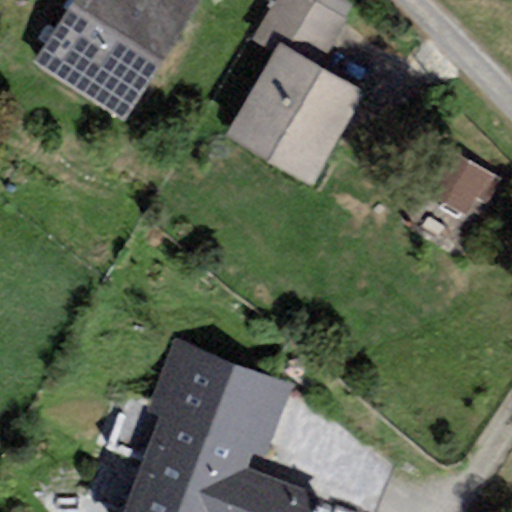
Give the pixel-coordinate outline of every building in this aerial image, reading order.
[(69,0),(29,62),(122,123),(202,0),(69,0)] [(352,7),(340,0),(277,0),(254,39),(272,50),(279,39),(319,62),(352,7)] [(319,62),(279,39),(272,50),(222,138),(312,189),(368,90),(319,62)] [(428,193),(464,216),(474,198),(487,207),(504,182),(491,174),(454,151),(428,193)] [(158,419),(124,511),(323,511),(328,501),(257,472),(292,386),(173,340),(145,413),(158,419)]
